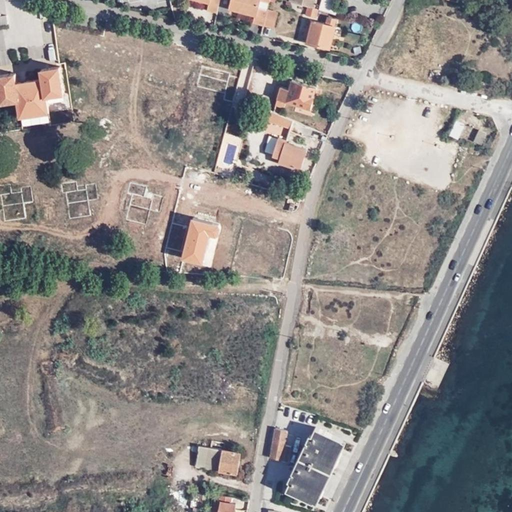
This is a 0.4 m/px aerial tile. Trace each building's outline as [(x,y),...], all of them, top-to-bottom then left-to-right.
[(195,0),(208,3),(207,10),(216,13),(219,0),(195,0)] [(254,22),(263,24),(264,21),(267,11),(257,9),(259,0),(262,0),(269,2),(269,0),(231,0),(230,8),(255,14),(254,22)] [(319,7),(316,7),(306,4),(303,12),(316,16),(319,7)] [(279,9),(268,6),(268,8),(267,11),(264,21),(275,24),(279,9)] [(0,23),(9,22),(7,11),(0,11),(0,23)] [(335,18),(328,17),(326,24),(312,20),(311,27),(306,26),(303,40),(330,46),(335,25),(334,24),(335,18)] [(18,82),(16,72),(0,74),(0,93),(1,102),(19,99),(21,115),(50,111),(47,95),(64,92),(60,65),(41,69),(43,78),(18,82)] [(317,86),(293,78),(291,83),(288,82),(287,86),(281,85),(274,103),(283,106),(285,100),(310,108),(314,95),(313,94),(315,88),(317,88),(317,86)] [(294,120),(272,111),(269,122),(291,130),(294,120)] [(456,117),(450,133),(459,137),(466,121),(456,117)] [(489,133),(481,129),(475,141),(484,145),(489,133)] [(286,143),(278,141),(273,158),(278,159),(277,163),(280,163),(280,165),(301,170),(306,150),(285,145),(286,143)] [(215,249),(213,228),(173,233),(174,259),(177,262),(183,261),(186,258),(186,252),(215,249)] [(258,419),(243,418),(242,425),(258,426),(258,419)] [(283,440),(285,431),(276,429),(271,458),(288,462),(292,447),(285,446),(286,441),(283,440)] [(343,442),(314,429),(286,491),(315,504),(343,442)] [(212,447),(200,445),(196,466),(238,474),(242,453),(225,450),(226,443),(213,440),(212,447)] [(204,511),(208,494),(200,493),(196,511),(204,511)] [(218,502),(216,502),(213,511),(234,511),(236,504),(231,504),(232,497),(219,496),(218,502)] [(237,498),(236,511),(245,511),(247,499),(237,498)] [(269,511),(272,511),(274,504),(266,503),(265,510),(269,511)]
